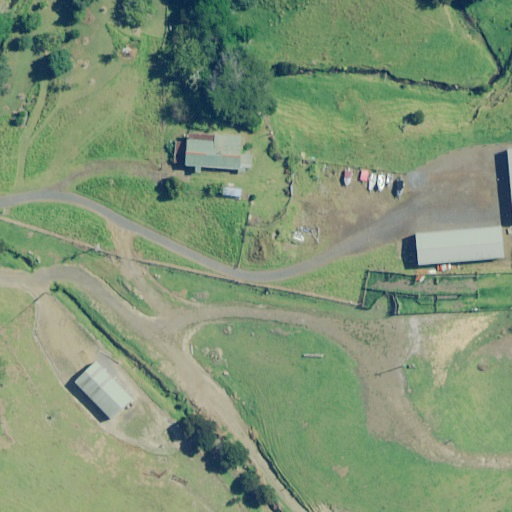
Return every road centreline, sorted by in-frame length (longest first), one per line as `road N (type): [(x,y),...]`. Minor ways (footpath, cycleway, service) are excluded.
road 1 (track): [(0,106),(53,122),(148,180),(211,246),(250,243),(511,281)]
road 2 (unclassified): [(0,178),(23,179),(211,246)]
